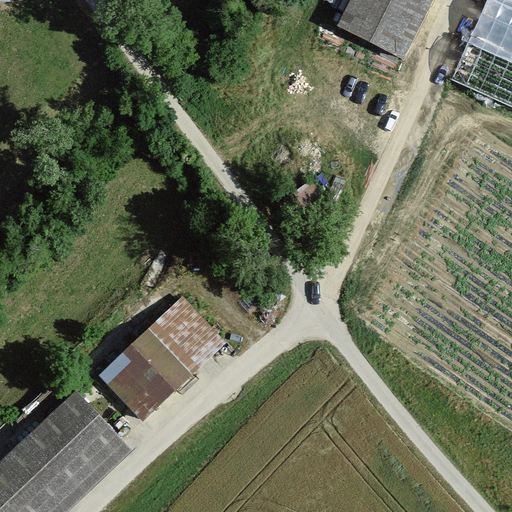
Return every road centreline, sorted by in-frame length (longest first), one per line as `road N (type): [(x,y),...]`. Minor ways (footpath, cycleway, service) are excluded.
road 1 (track): [(87,511),(317,308),(458,0)]
road 2 (track): [(317,308),(89,0)]
road 3 (track): [(317,308),(485,511)]
